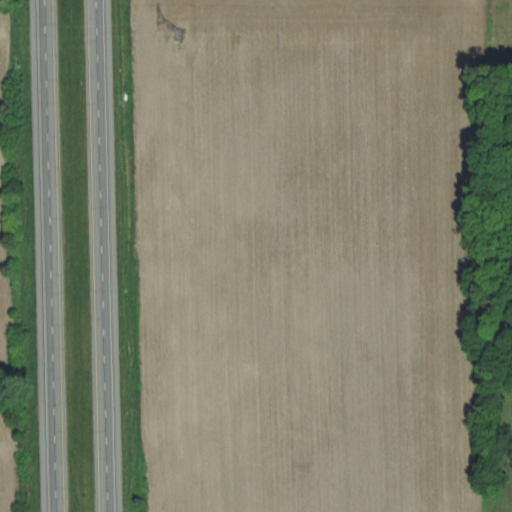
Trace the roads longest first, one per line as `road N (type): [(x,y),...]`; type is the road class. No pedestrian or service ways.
road 1 (trunk): [(108,511),(95,0)]
road 2 (trunk): [(44,0),(56,511)]
